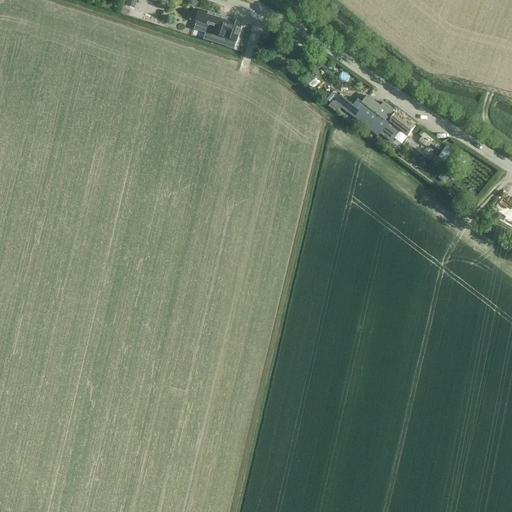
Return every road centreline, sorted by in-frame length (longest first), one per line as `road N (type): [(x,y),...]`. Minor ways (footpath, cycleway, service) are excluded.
road 1 (track): [(54,0),(268,72),(462,223),(511,173)]
road 2 (track): [(234,511),(325,117)]
road 3 (unclassified): [(511,169),(300,29),(219,0)]
